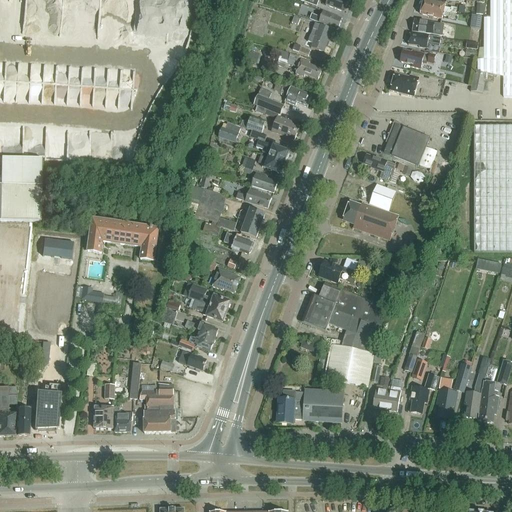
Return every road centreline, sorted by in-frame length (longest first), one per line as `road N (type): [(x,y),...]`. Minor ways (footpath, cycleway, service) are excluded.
road 1 (secondary): [(0,490),(208,482)]
road 2 (secondary): [(208,458),(0,461)]
road 3 (secondary): [(402,478),(232,460)]
road 4 (secondary): [(233,481),(384,486),(402,478)]
road 5 (unclassified): [(259,440),(404,445)]
road 6 (unclassified): [(367,107),(511,107)]
road 7 (secondary): [(256,332),(208,458)]
